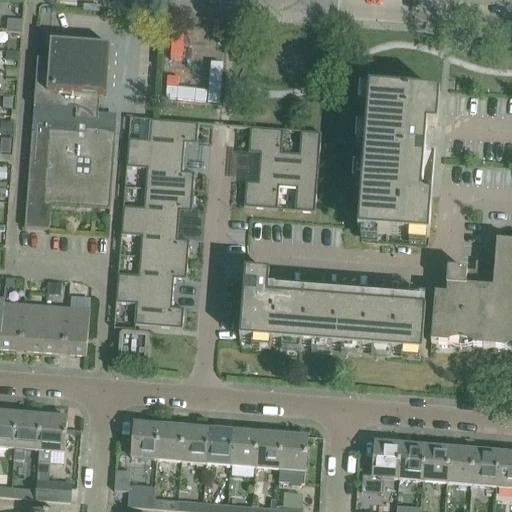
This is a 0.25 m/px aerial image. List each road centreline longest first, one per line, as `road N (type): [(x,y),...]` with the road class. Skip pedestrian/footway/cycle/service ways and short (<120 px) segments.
road 1 (residential): [(511,210),(459,206),(452,266),(258,253)]
road 2 (residential): [(222,128),(200,400)]
road 3 (residential): [(511,428),(350,413)]
road 4 (residential): [(511,11),(351,0)]
road 5 (residential): [(350,413),(200,400)]
road 6 (residential): [(98,511),(108,392)]
